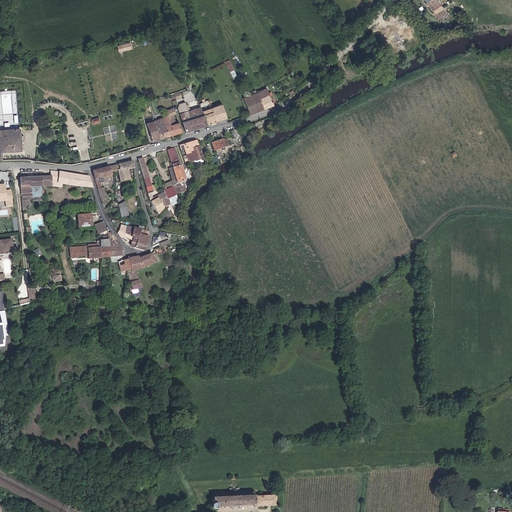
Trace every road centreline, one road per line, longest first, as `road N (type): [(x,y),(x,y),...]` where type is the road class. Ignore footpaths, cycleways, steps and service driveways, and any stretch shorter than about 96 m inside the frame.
road 1 (unclassified): [(0,166),(87,167),(256,120),(290,101),(391,0)]
road 2 (track): [(15,166),(33,285),(42,293),(79,285)]
